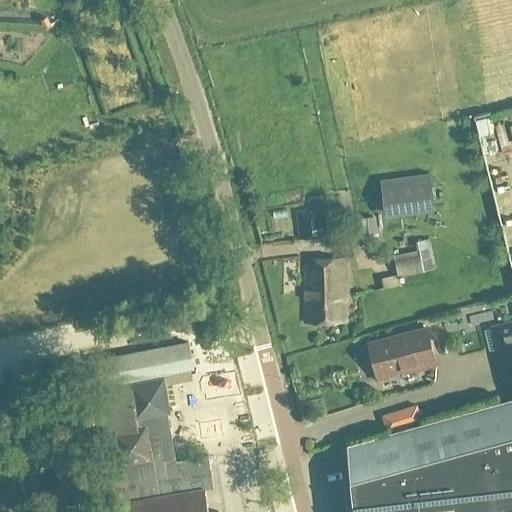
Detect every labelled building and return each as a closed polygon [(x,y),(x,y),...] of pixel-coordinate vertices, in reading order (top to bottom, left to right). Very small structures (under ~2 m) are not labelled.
[(385,217),(434,210),(428,173),(380,180),(385,217)] [(315,198),(316,207),(326,206),(325,197),(315,198)] [(341,206),(322,208),(296,212),(300,241),(327,237),(326,235),(342,233),(340,219),(343,218),(341,206)] [(358,220),(360,236),(377,234),(375,217),(358,220)] [(414,242),(416,251),(393,256),(397,278),(425,273),(425,271),(435,269),(429,239),(414,242)] [(343,301),(346,301),(344,260),(306,262),(308,324),(344,323),(343,301)] [(511,323),(511,324),(511,344),(499,348),(511,394),(511,323)] [(437,366),(427,328),(369,343),(375,369),(374,372),(376,382),(386,379),(387,376),(403,372),(404,374),(437,366)] [(193,369),(188,344),(93,362),(98,388),(193,369)] [(209,456),(176,462),(160,376),(98,388),(92,389),(100,436),(111,434),(116,464),(105,466),(112,507),(123,505),(124,511),(208,511),(205,490),(214,488),(209,456)] [(92,404),(91,405),(88,383),(69,387),(73,408),(75,407),(79,429),(96,426),(92,404)] [(511,397),(347,444),(354,511),(511,511),(511,459),(490,461),(484,407),(511,398),(511,397)] [(381,415),(386,431),(422,419),(417,404),(381,415)] [(210,453),(219,511),(255,511),(245,447),(210,453)] [(16,508),(12,488),(0,490),(4,511),(16,508)]
